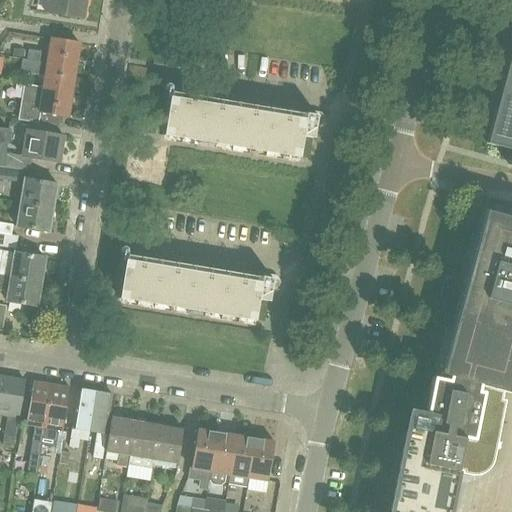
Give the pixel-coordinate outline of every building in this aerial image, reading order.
[(43,0),(42,12),(83,19),(86,0),(43,0)] [(47,63),(76,68),(79,44),(51,39),(47,63)] [(13,48),(12,56),(24,58),(25,50),(13,48)] [(511,48),(505,74),(508,75),(506,82),(503,81),(501,91),(504,92),(502,100),(499,99),(487,143),(511,150),(511,48)] [(27,49),(26,60),(40,62),(41,52),(27,49)] [(45,76),(43,87),(72,92),(76,68),(47,63),(40,62),(26,60),(22,60),(20,71),(28,72),(28,74),(45,76)] [(26,85),(20,120),(32,122),(55,126),(61,126),(63,116),(68,117),(72,92),(43,87),(26,85)] [(314,139),(316,127),(318,116),(308,115),(307,115),(282,111),(169,91),(168,90),(167,97),(168,97),(168,96),(171,97),(164,135),(300,158),(304,137),(314,139)] [(30,131),(54,135),(55,126),(31,122),(30,131)] [(0,166),(4,167),(6,153),(9,128),(0,127),(0,166)] [(22,155),(6,153),(4,167),(22,170),(30,171),(33,158),(60,163),(64,137),(54,135),(30,131),(26,130),(22,155)] [(0,179),(21,182),(22,170),(4,167),(0,166),(0,179)] [(25,177),(21,203),(53,208),(57,183),(25,177)] [(49,231),(53,208),(21,203),(17,226),(49,231)] [(493,461),(493,460),(498,436),(497,435),(504,402),(499,401),(502,391),(511,394),(511,392),(511,217),(485,210),(464,288),(448,283),(438,320),(454,325),(440,374),(448,376),(448,380),(433,377),(425,415),(410,412),(390,511),(448,511),(460,454),(472,457),(472,459),(473,461),(474,463),(476,465),(477,466),(479,467),(482,468),(484,468),(486,467),(488,466),(490,465),(491,463),(493,461)] [(0,223),(0,233),(10,235),(12,225),(0,223)] [(17,236),(10,235),(0,233),(0,246),(14,249),(17,236)] [(0,264),(5,266),(3,276),(41,282),(45,257),(14,252),(14,253),(2,251),(0,262),(0,264)] [(123,259),(125,260),(119,298),(254,320),(258,299),(268,300),(270,288),(272,278),(262,276),(261,276),(124,253),(123,253),(122,260),(123,260),(123,259)] [(3,276),(0,275),(0,290),(8,292),(6,302),(37,307),(41,282),(3,276)] [(25,380),(6,377),(0,413),(0,415),(8,417),(3,445),(13,446),(25,380)] [(38,469),(42,445),(52,385),(34,382),(27,426),(34,427),(26,475),(36,477),(38,469)] [(63,432),(70,388),(52,385),(42,445),(52,447),(55,430),(63,432)] [(96,392),(79,389),(69,446),(77,447),(79,440),(88,441),(89,431),(96,392)] [(113,395),(96,392),(89,431),(97,433),(95,450),(93,458),(102,460),(104,452),(113,395)] [(129,465),(136,421),(112,417),(107,452),(118,454),(116,466),(128,468),(129,465)] [(152,468),(154,460),(160,425),(136,421),(129,465),(152,468)] [(183,428),(160,425),(154,460),(177,464),(183,428)] [(208,490),(209,482),(211,471),(217,431),(198,428),(192,468),(189,468),(187,479),(199,480),(197,489),(208,490)] [(217,431),(211,471),(209,482),(211,485),(219,486),(224,482),(225,474),(229,474),(235,434),(217,431)] [(247,486),(248,477),(254,437),(235,434),(229,474),(228,483),(247,486)] [(268,480),(274,440),(254,437),(248,477),(268,480)] [(61,454),(60,466),(69,467),(70,455),(61,454)] [(123,494),(119,511),(143,511),(145,503),(145,502),(146,498),(123,494)] [(145,503),(143,511),(160,511),(162,506),(145,502),(145,503)]
